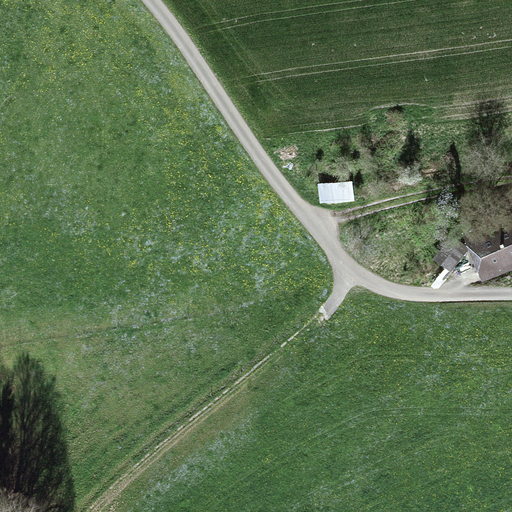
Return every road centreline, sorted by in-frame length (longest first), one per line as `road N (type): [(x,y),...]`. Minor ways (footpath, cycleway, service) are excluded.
road 1 (track): [(149,0),(266,167),(361,277),(417,293),(511,294)]
road 2 (track): [(348,266),(325,314),(94,511)]
road 3 (track): [(312,222),(511,179)]
